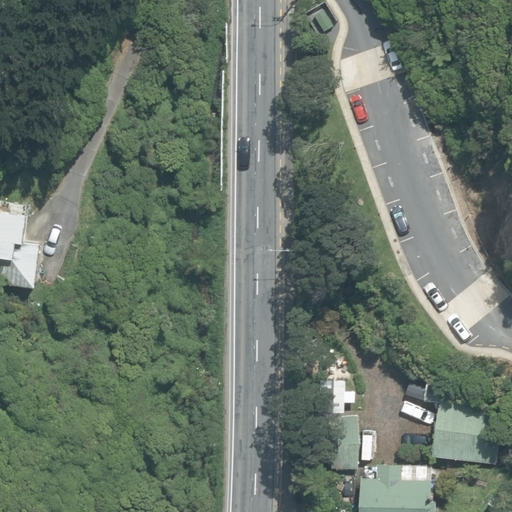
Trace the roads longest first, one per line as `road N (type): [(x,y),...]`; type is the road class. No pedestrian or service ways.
road 1 (tertiary): [(254,0),(255,511)]
road 2 (residential): [(511,333),(477,307),(446,264),(354,0)]
